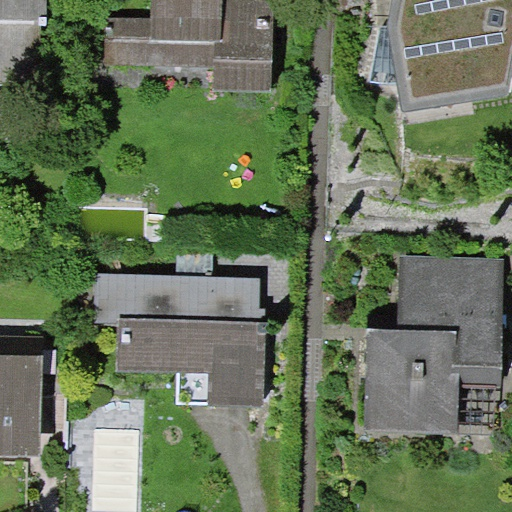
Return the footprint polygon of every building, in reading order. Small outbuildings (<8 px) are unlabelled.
[(0,0),(0,67),(36,68),(60,67),(60,30),(43,30),(42,0),(0,0)] [(266,95),(268,0),(149,0),(149,28),(149,43),(213,45),(212,67),(211,94),(266,95)] [(511,0),(386,0),(383,23),(399,118),(511,97),(511,0)] [(104,64),(212,67),(213,45),(149,43),(149,28),(105,27),(104,64)] [(0,90),(36,90),(36,68),(0,67),(0,90)] [(449,428),(450,387),(493,388),(496,267),(398,265),(397,320),(365,320),(363,427),(449,428)] [(172,410),(257,412),(258,331),(253,331),(254,282),(91,279),(90,351),(115,352),(115,373),(173,374),(172,410)] [(32,350),(0,349),(0,452),(30,453),(32,350)]
